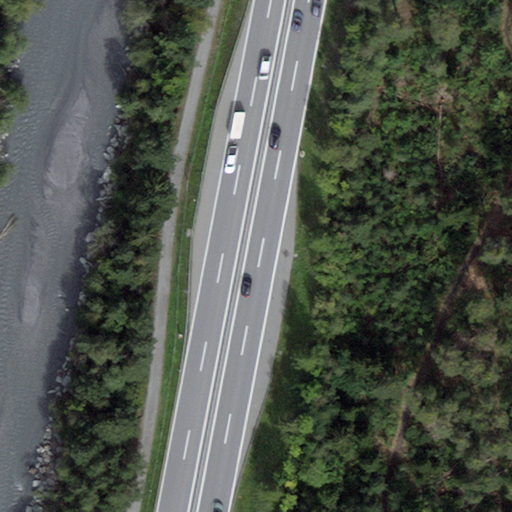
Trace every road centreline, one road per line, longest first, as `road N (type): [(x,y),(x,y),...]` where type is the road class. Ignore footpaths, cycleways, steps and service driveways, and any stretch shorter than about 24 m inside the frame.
road 1 (trunk): [(270,0),(173,511)]
road 2 (trunk): [(212,511),(308,0)]
